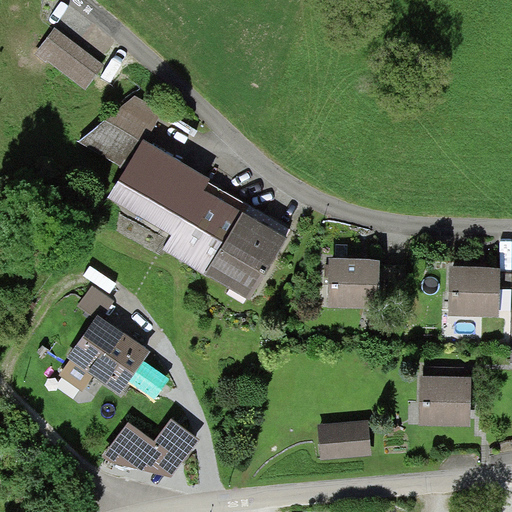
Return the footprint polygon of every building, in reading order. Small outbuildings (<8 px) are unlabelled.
[(55,31),(37,56),(84,90),(103,65),(55,31)] [(146,145),(163,113),(136,97),(79,143),(127,170),(144,144),(146,145)] [(201,191),(205,193),(211,183),(146,145),(144,144),(127,170),(108,200),(172,237),(201,191)] [(249,302),(288,242),(205,193),(201,191),(172,237),(164,250),(249,302)] [(352,261),(329,261),(329,265),(326,265),(326,278),(329,278),(328,309),(379,311),(381,265),(370,262),(352,261)] [(474,270),(451,269),(449,317),(498,320),(501,271),(474,270)] [(98,317),(102,320),(115,303),(93,287),(78,308),(96,320),(98,317)] [(102,320),(98,317),(96,320),(68,359),(71,361),(60,377),(83,393),(94,377),(121,396),(136,374),(150,354),(102,320)] [(442,379),(420,379),(419,428),(471,429),(472,380),(442,379)] [(200,442),(172,421),(154,443),(128,425),(103,458),(112,464),(172,478),(183,462),(185,464),(200,442)] [(368,422),(319,426),(322,461),(371,457),(368,422)]
